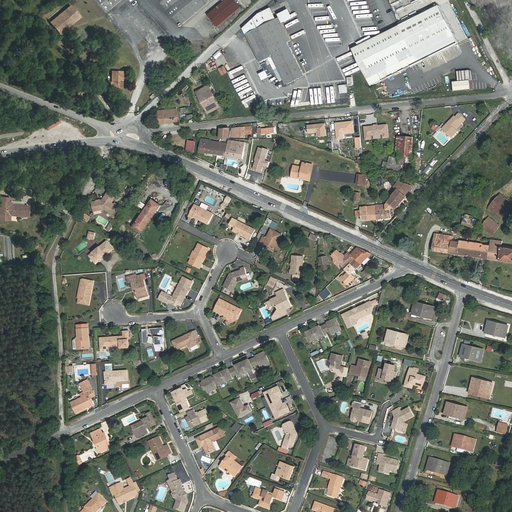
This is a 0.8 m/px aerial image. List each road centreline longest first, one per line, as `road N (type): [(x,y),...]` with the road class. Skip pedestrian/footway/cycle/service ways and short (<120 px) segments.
road 1 (track): [(68,511),(53,262),(115,140)]
road 2 (residential): [(140,130),(511,91)]
road 3 (secondary): [(149,150),(413,265)]
road 4 (residential): [(399,511),(463,288)]
road 5 (residential): [(156,389),(0,465)]
road 6 (track): [(120,127),(19,0)]
road 7 (residential): [(413,265),(280,329)]
road 8 (unknown): [(228,35),(263,83),(278,90),(323,66)]
